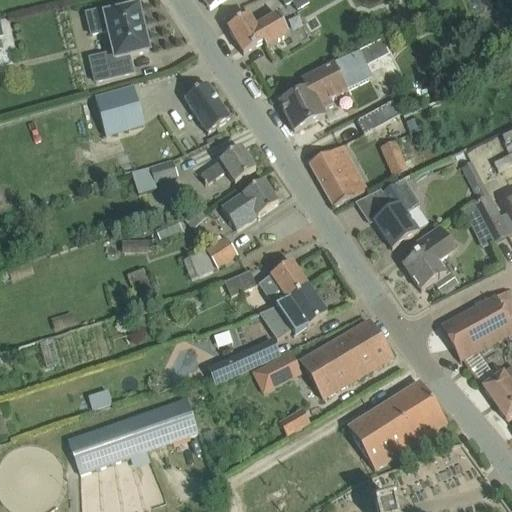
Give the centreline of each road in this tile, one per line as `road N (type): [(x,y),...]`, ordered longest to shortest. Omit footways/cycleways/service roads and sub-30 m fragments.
road 1 (unclassified): [(408,333),(175,0)]
road 2 (unclassified): [(511,474),(408,333)]
